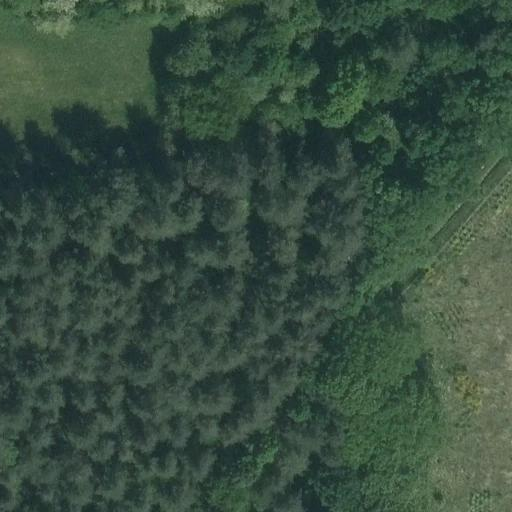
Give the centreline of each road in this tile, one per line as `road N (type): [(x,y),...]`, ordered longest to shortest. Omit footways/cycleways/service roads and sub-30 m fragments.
road 1 (tertiary): [(171,511),(511,116)]
road 2 (track): [(367,511),(361,291)]
